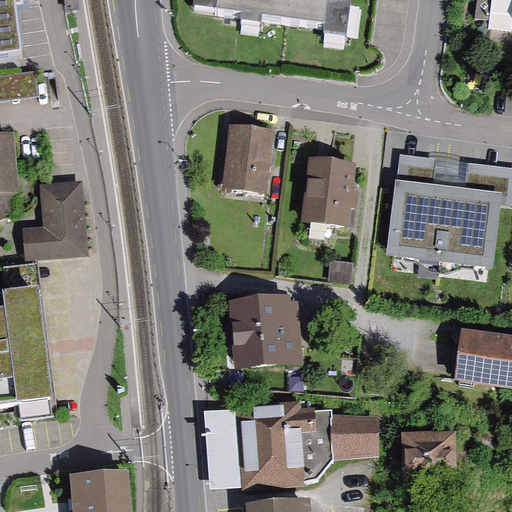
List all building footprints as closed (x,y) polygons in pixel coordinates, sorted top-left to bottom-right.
[(0,0),(0,54),(21,52),(15,6),(22,6),(21,0),(0,0)] [(325,30),(323,40),(344,43),(348,12),(343,11),(344,0),(197,0),(196,14),(242,20),(241,27),(260,29),(261,21),(325,30)] [(0,101),(40,96),(36,70),(0,74),(0,101)] [(221,189),(268,194),(276,128),(229,122),(221,189)] [(0,219),(20,212),(14,132),(1,133),(0,124),(0,219)] [(310,158),(303,221),(350,227),(352,209),(356,209),(359,189),(354,189),(357,164),(310,158)] [(387,268),(491,282),(502,204),(511,205),(511,175),(470,170),(466,199),(432,194),(436,164),(402,160),(387,268)] [(24,261),(88,257),(83,182),(43,185),(46,227),(22,229),(24,261)] [(328,281),(350,284),(352,261),(330,259),(328,281)] [(0,405),(17,403),(19,422),(52,418),(50,401),(54,400),(37,264),(0,268),(0,270),(3,295),(0,295),(0,405)] [(230,300),(235,366),(303,361),(299,301),(291,301),(291,295),(230,300)] [(457,379),(511,386),(511,336),(464,330),(457,379)] [(301,401),(237,407),(237,410),(243,487),(243,490),(304,486),(304,480),(318,479),(332,460),(378,457),(379,418),(333,416),(332,411),(314,411),(314,408),(301,409),(301,401)] [(243,487),(237,410),(204,412),(209,489),(243,487)] [(479,454),(511,457),(511,429),(481,427),(479,454)] [(403,491),(447,490),(446,440),(402,441),(403,491)] [(73,511),(132,511),(129,470),(70,475),(73,511)] [(246,503),(247,511),(313,511),(312,497),(246,503)]
